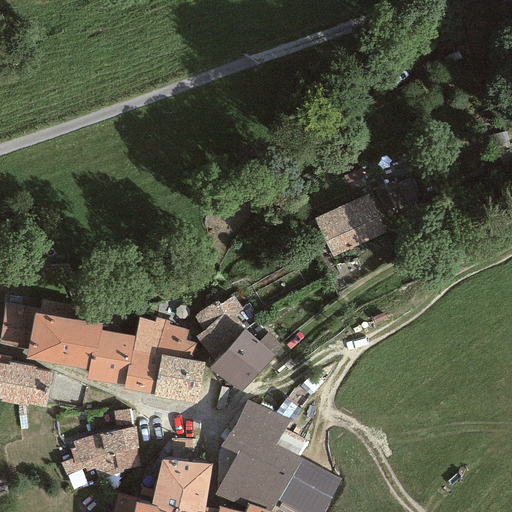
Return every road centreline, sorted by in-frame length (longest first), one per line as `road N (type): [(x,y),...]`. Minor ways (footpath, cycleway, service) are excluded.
road 1 (unclassified): [(0,150),(426,0)]
road 2 (track): [(219,416),(254,385),(276,384),(335,345),(351,350),(322,397),(325,413),(361,432),(415,511)]
road 3 (residential): [(208,511),(219,416),(120,393),(0,348)]
road 4 (track): [(254,385),(291,340),(346,295),(458,231),(511,216)]
road 5 (track): [(511,251),(457,276),(404,321),(351,350)]
